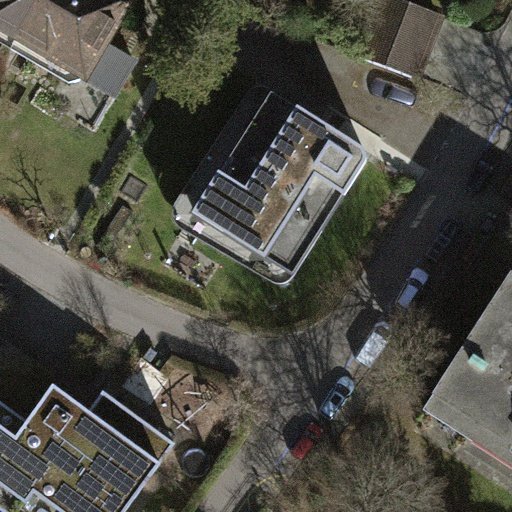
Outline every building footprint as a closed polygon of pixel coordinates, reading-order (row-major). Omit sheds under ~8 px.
[(0,0),(0,36),(13,44),(38,0),(0,0)] [(127,1),(125,0),(38,0),(13,44),(68,79),(85,76),(127,1)] [(439,17),(395,0),(376,0),(356,53),(416,77),(439,17)] [(370,157),(270,93),(193,214),(293,277),(370,157)] [(511,274),(432,394),(511,446),(511,274)] [(125,511),(175,443),(101,390),(88,409),(51,382),(25,419),(0,401),(0,511),(1,511),(125,511)]
